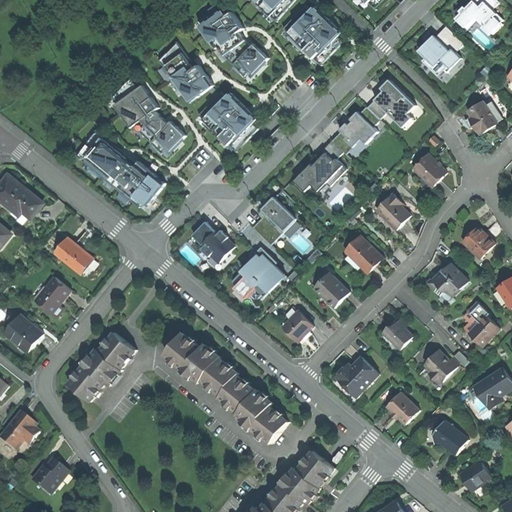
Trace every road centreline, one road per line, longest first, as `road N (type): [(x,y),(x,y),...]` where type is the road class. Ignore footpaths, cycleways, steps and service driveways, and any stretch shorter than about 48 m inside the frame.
road 1 (residential): [(427,0),(246,186),(200,194),(148,250)]
road 2 (residential): [(148,250),(55,360),(43,386),(126,511)]
road 3 (residential): [(298,384),(148,250)]
road 4 (residential): [(148,250),(4,137)]
road 5 (residential): [(298,384),(397,285)]
road 6 (residential): [(397,285),(441,216),(483,178)]
